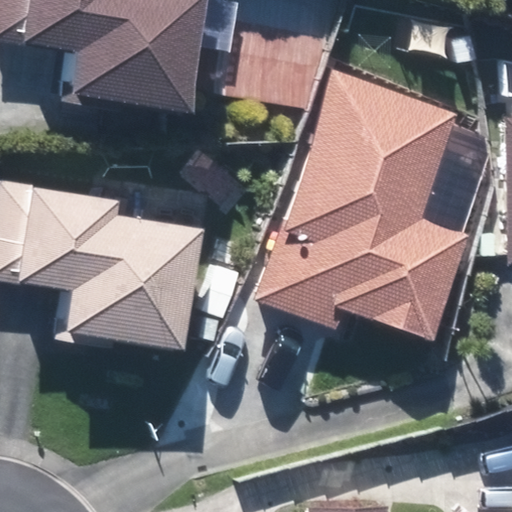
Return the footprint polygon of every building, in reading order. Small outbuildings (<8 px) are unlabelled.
[(0,0),(0,36),(63,48),(56,90),(172,111),(193,0),(0,0)] [(444,121),(329,76),(244,289),(322,320),(331,298),(424,334),(461,239),(405,217),(444,121)] [(511,111),(500,111),(501,257),(511,256),(511,111)] [(0,176),(0,274),(59,284),(52,331),(169,349),(190,214),(101,200),(103,189),(19,177),(19,180),(0,176)] [(380,511),(380,501),(303,501),(302,511),(380,511)]
